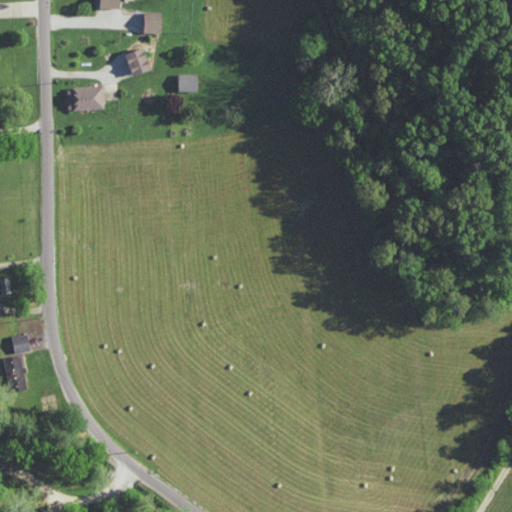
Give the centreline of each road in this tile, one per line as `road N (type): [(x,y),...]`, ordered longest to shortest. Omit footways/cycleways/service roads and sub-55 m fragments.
road 1 (tertiary): [(187,511),(85,422),(60,380),(47,307),(42,0)]
road 2 (residential): [(47,307),(25,317),(0,309),(2,273),(46,263)]
